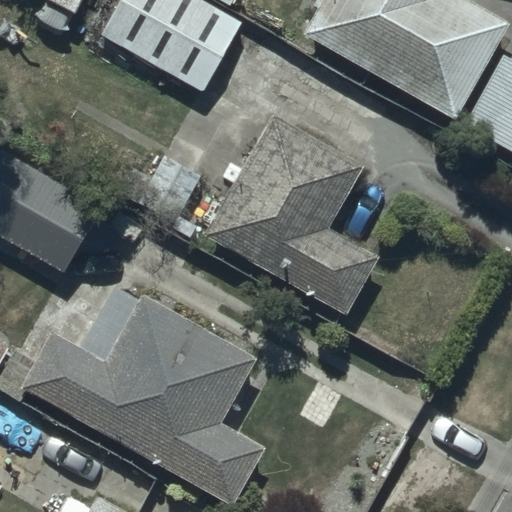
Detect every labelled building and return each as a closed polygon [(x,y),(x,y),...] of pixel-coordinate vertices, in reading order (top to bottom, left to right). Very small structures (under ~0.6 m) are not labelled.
[(242,17),(211,0),(118,0),(103,27),(205,83),(242,17)] [(322,0),(309,25),(454,109),(509,15),(482,0),(322,0)] [(363,155),(273,106),(206,229),(347,306),(379,247),(328,219),(363,155)] [(102,199),(0,143),(0,227),(66,264),(102,199)] [(256,350),(145,287),(106,357),(54,328),(25,381),(232,498),(265,440),(219,415),(256,350)] [(139,511),(98,489),(91,502),(67,488),(54,511),(139,511)]
